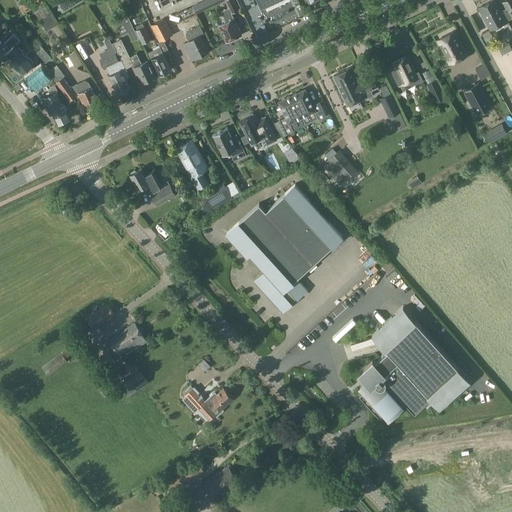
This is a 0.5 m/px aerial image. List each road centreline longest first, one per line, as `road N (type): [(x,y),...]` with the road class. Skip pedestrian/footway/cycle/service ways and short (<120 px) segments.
road 1 (unclassified): [(390,511),(67,159)]
road 2 (residential): [(192,116),(434,0)]
road 3 (tertiary): [(162,112),(394,0)]
road 4 (residential): [(355,0),(124,109)]
road 5 (track): [(351,469),(371,456),(511,434)]
